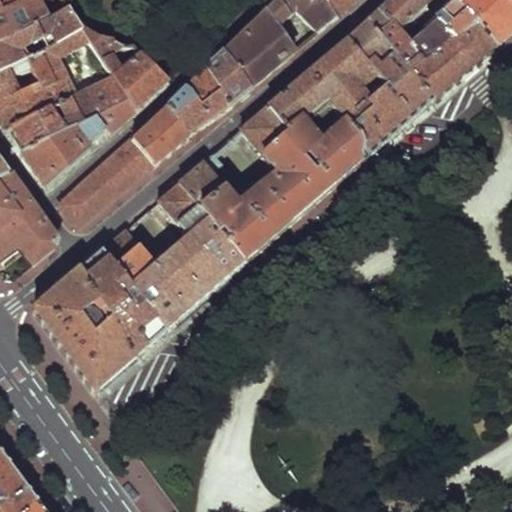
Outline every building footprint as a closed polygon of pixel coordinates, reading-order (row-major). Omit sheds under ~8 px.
[(39,0),(0,0),(0,47),(18,39),(45,25),(34,3),(39,0)] [(280,0),(263,17),(274,31),(296,14),(306,15),(320,35),(336,22),(319,0),(280,0)] [(319,0),(336,22),(347,12),(355,5),(351,0),(319,0)] [(394,60),(433,104),(466,75),(495,49),(472,24),(454,41),(435,21),(427,29),(421,34),(425,38),(409,51),(395,36),(416,17),(425,10),(414,0),(394,0),(386,8),(365,27),(394,60)] [(454,41),(472,24),(495,49),(511,34),(511,0),(458,0),(435,21),(454,41)] [(427,29),(435,21),(425,10),(416,17),(427,29)] [(0,77),(7,74),(27,63),(20,51),(43,40),(50,52),(82,36),(67,14),(45,25),(18,39),(0,47),(0,77)] [(222,56),(249,92),(293,57),(274,31),(263,17),(242,37),(222,56)] [(347,44),(374,76),(394,60),(365,27),(356,35),(347,44)] [(114,84),(127,106),(134,115),(151,99),(166,84),(141,60),(122,75),(112,61),(122,52),(117,48),(113,43),(99,42),(88,34),(83,38),(90,47),(114,84)] [(0,126),(5,135),(12,134),(49,115),(60,110),(71,104),(82,127),(127,106),(114,84),(76,102),(58,63),(90,47),(83,38),(82,36),(50,52),(27,63),(38,87),(18,97),(7,74),(0,77),(0,126)] [(279,181),(240,213),(210,177),(222,167),(214,158),(180,187),(245,268),(312,209),(364,164),(362,160),(363,148),(357,139),(352,132),(377,111),(371,104),(361,93),(377,79),(374,76),(347,44),(266,114),(240,136),(279,181)] [(205,73),(220,94),(230,108),(249,92),(222,56),(213,65),(205,73)] [(377,111),(352,132),(357,139),(363,148),(362,160),(364,164),(401,131),(433,104),(394,60),(374,76),(377,79),(384,88),(379,92),(381,95),(371,104),(377,111)] [(188,89),(201,109),(220,94),(205,73),(195,83),(188,89)] [(167,110),(187,141),(232,109),(230,108),(220,94),(201,109),(188,89),(177,100),(167,110)] [(60,110),(72,132),(82,127),(71,104),(60,110)] [(20,157),(47,194),(90,155),(86,151),(103,134),(109,139),(134,115),(127,106),(82,127),(72,132),(63,136),(26,154),(20,157)] [(132,144),(153,168),(154,171),(189,144),(187,141),(167,110),(141,135),(132,144)] [(17,141),(26,154),(63,136),(49,115),(12,134),(17,141)] [(70,221),(77,231),(114,200),(153,168),(132,144),(59,208),(70,221)] [(0,257),(17,244),(32,264),(54,246),(30,211),(6,177),(0,180),(0,257)] [(101,254),(167,336),(207,301),(245,268),(180,187),(157,207),(188,246),(155,273),(125,235),(101,254)] [(101,254),(79,274),(136,363),(167,336),(101,254)] [(65,358),(93,398),(98,397),(136,363),(79,274),(33,314),(65,358)] [(0,511),(31,511),(38,507),(33,500),(0,455),(0,511)]
